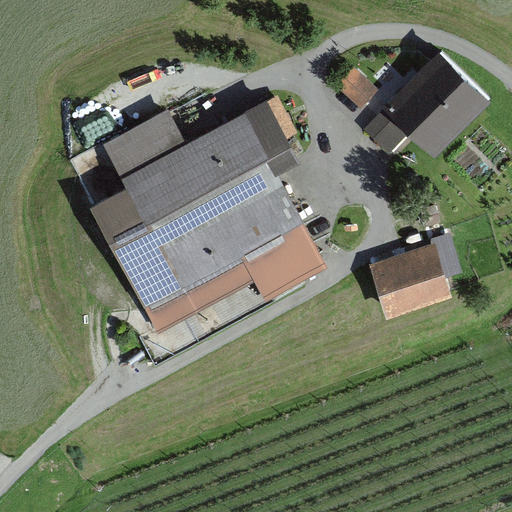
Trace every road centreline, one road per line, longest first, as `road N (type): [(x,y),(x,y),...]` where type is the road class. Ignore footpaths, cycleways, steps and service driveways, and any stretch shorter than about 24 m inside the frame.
road 1 (track): [(0,497),(78,422),(120,396)]
road 2 (track): [(200,119),(320,74)]
